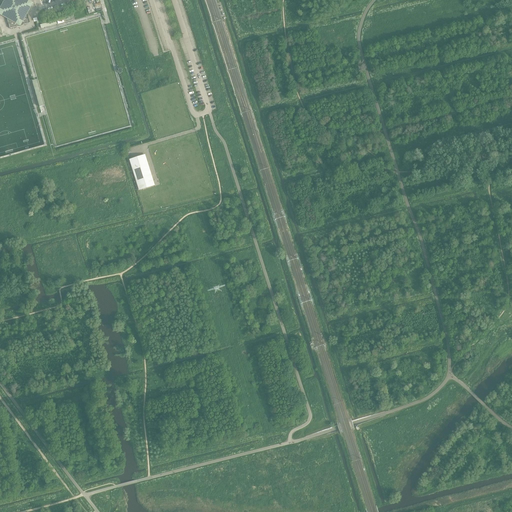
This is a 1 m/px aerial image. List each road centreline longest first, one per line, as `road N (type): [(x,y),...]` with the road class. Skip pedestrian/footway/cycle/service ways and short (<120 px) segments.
road 1 (unknown): [(86,511),(0,395)]
road 2 (unclassified): [(174,0),(209,110),(195,115)]
